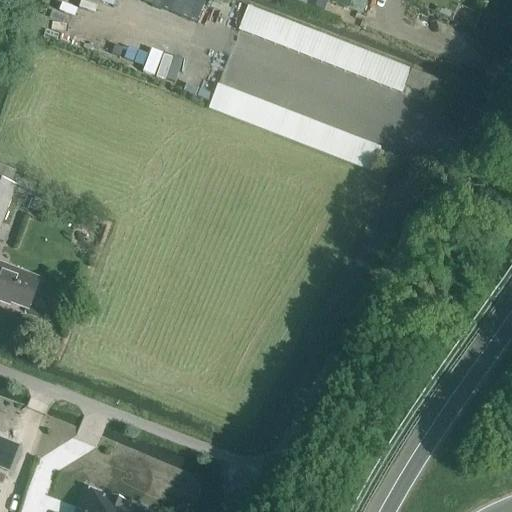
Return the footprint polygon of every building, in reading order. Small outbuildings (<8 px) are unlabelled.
[(310,0),(309,4),(326,11),(330,0),(310,0)] [(370,0),(335,0),(334,5),(365,16),(370,0)] [(252,37),(261,13),(249,8),(240,32),(252,37)] [(261,13),(252,37),(263,41),(273,17),(261,13)] [(273,17),(263,41),(275,46),(284,22),(273,17)] [(284,22),(275,46),(286,50),(296,26),(284,22)] [(296,26),(286,50),(298,55),(307,31),(296,26)] [(307,31),(298,55),(310,59),(319,35),(307,31)] [(319,35),(310,59),(321,63),(330,40),(319,35)] [(330,40),(321,63),(333,68),(342,44),(330,40)] [(342,44),(333,68),(344,72),(353,49),(342,44)] [(353,49),(344,72),(356,77),(365,53),(353,49)] [(365,53),(356,77),(367,82),(377,57),(365,53)] [(377,57),(367,82),(379,86),(388,62),(377,57)] [(388,62),(379,86),(390,91),(400,66),(388,62)] [(400,66),(390,91),(402,95),(406,87),(411,72),(412,71),(400,66)] [(411,72),(406,87),(433,97),(439,82),(411,72)] [(222,115),(231,91),(219,86),(210,110),(222,115)] [(231,91),(222,115),(233,120),(242,95),(231,91)] [(242,95),(233,120),(245,124),(254,100),(242,95)] [(254,100),(245,124),(256,128),(266,104),(254,100)] [(266,104),(256,128),(268,133),(277,109),(266,104)] [(277,109),(268,133),(279,137),(289,113),(277,109)] [(289,113),(279,137),(291,142),(300,118),(289,113)] [(300,118),(291,142),(303,146),(312,122),(300,118)] [(312,122),(303,146),(314,151),(323,127),(312,122)] [(323,127),(314,151),(326,155),(335,131),(323,127)] [(335,131),(326,155),(337,160),(346,136),(335,131)] [(346,136),(337,160),(349,164),(358,140),(346,136)] [(358,140),(349,164),(360,169),(370,145),(358,140)] [(370,145),(360,169),(372,173),(382,150),(370,145)] [(0,228),(15,190),(0,183),(0,228)] [(0,303),(9,307),(10,304),(27,311),(38,283),(0,268),(0,303)] [(0,475),(10,480),(19,456),(0,448),(0,475)] [(87,488),(78,511),(141,511),(143,510),(87,488)]
